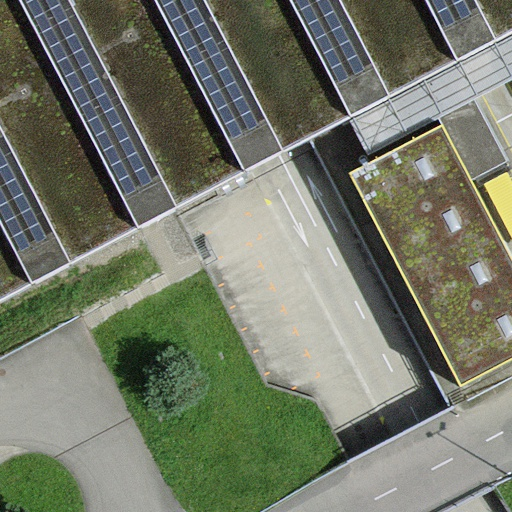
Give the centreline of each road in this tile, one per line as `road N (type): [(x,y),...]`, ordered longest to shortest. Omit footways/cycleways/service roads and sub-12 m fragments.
road 1 (unknown): [(268,162),(511,7)]
road 2 (unknown): [(185,0),(268,162)]
